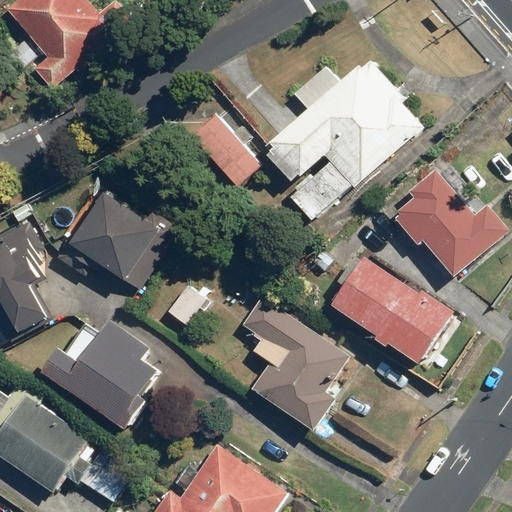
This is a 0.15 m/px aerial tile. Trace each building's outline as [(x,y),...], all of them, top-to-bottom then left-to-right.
[(39,68),(57,90),(99,55),(101,57),(140,25),(119,1),(103,15),(90,0),(23,0),(12,10),(52,57),(39,68)] [(13,52),(26,69),(41,57),(28,40),(13,52)] [(357,186),(360,188),(429,127),(406,102),(410,99),(373,58),(345,84),(315,110),(278,143),(283,149),(275,156),(298,182),(306,175),(309,177),(332,156),(336,161),(298,195),(319,219),(357,186)] [(197,135),(242,187),(266,167),(221,114),(197,135)] [(430,240),(461,276),(511,233),(511,227),(492,204),(478,216),(440,170),(415,191),(421,198),(400,216),(424,245),(430,240)] [(90,276),(102,259),(145,289),(186,229),(158,209),(152,217),(110,187),(62,256),(90,276)] [(0,305),(9,301),(26,334),(56,318),(39,284),(52,278),(39,253),(49,248),(35,221),(7,235),(11,244),(0,249),(0,305)] [(338,305),(426,364),(461,312),(428,290),(426,293),(371,256),(338,305)] [(173,311),(190,324),(210,298),(193,285),(173,311)] [(256,389),(321,431),(342,398),(332,392),(356,355),(266,297),(249,324),(266,336),(258,349),(275,360),(256,389)] [(52,373),(136,429),(156,400),(149,396),(167,369),(150,358),(157,346),(118,320),(89,363),(69,349),(52,373)] [(0,450),(61,492),(72,475),(84,483),(97,463),(86,456),(97,438),(46,404),(52,395),(30,380),(17,398),(0,386),(0,450)] [(88,482),(123,505),(149,466),(113,443),(88,482)] [(281,511),(294,493),(221,444),(185,497),(175,490),(160,511),(281,511)]
